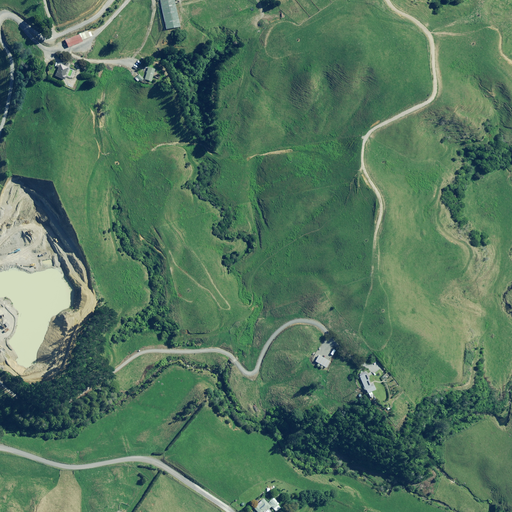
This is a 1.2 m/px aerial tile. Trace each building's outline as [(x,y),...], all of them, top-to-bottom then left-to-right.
[(174,0),(162,0),(159,1),(164,30),(179,27),(174,0)] [(90,37),(88,33),(82,36),(75,39),(74,38),(65,41),(68,47),(82,42),(81,40),(90,37)] [(66,62),(64,66),(58,63),(56,67),(58,67),(54,76),(64,80),(65,78),(71,65),(66,62)] [(148,67),(144,79),(150,81),(154,69),(148,67)] [(318,355),(314,361),(326,368),(330,361),(318,355)] [(370,391),(375,390),(372,383),(369,384),(367,380),(367,379),(365,374),(358,376),(364,390),(365,390),(367,393),(369,397),(372,396),(370,391)] [(269,511),(270,511),(268,509),(271,507),(275,511),(280,508),(277,505),(278,504),(273,498),(267,503),(263,499),(254,508),(257,511),(262,511),(263,511),(269,511)]
